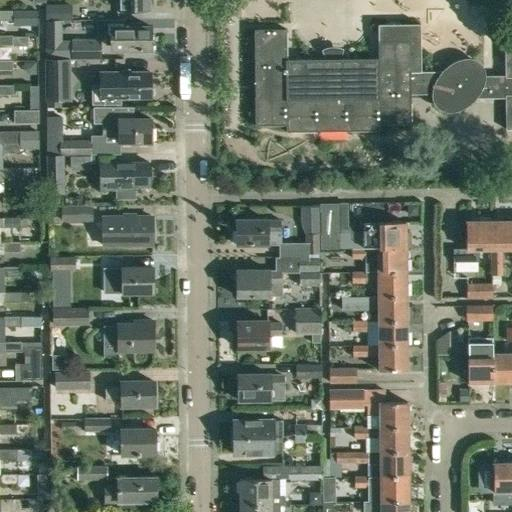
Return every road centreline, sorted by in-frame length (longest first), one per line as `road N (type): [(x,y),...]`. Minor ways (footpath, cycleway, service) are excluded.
road 1 (residential): [(199,511),(194,0)]
road 2 (residential): [(443,511),(441,423),(511,422)]
